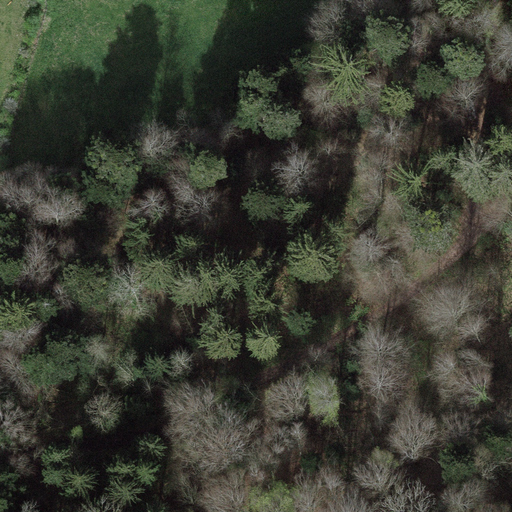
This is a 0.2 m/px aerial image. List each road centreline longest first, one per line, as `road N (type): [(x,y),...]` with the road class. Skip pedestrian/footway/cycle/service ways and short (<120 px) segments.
road 1 (track): [(511,185),(463,246),(394,304),(195,414),(0,462)]
road 2 (track): [(463,246),(482,158),(491,0)]
